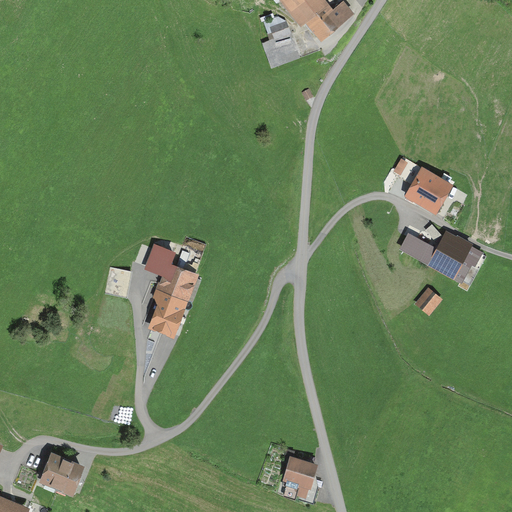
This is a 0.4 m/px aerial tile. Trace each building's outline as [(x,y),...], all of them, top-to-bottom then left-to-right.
[(283,0),(284,0),(303,24),(307,21),(321,38),(351,14),(344,5),(333,13),(322,0),(283,0)] [(270,44),(263,46),(272,74),(300,65),(286,19),(275,23),(274,17),(263,20),(270,44)] [(408,164),(401,160),(393,173),(401,177),(408,164)] [(453,187),(422,169),(404,198),(436,217),(453,187)] [(443,237),(432,225),(425,231),(438,246),(443,237)] [(474,246),(446,231),(443,237),(438,246),(435,251),(408,236),(400,251),(454,280),(455,279),(462,283),(472,265),(475,267),(483,253),(473,247),(474,246)] [(158,304),(149,328),(173,337),(195,276),(169,266),(173,254),(155,248),(147,269),(165,275),(154,302),(158,304)] [(444,301),(430,289),(416,305),(431,317),(444,301)] [(52,456),(42,481),(71,493),(82,468),(52,456)] [(315,466),(291,459),(285,480),(289,481),(286,494),(313,502),(317,487),(313,474),(315,466)] [(0,511),(24,511),(25,510),(0,499),(0,511)]
